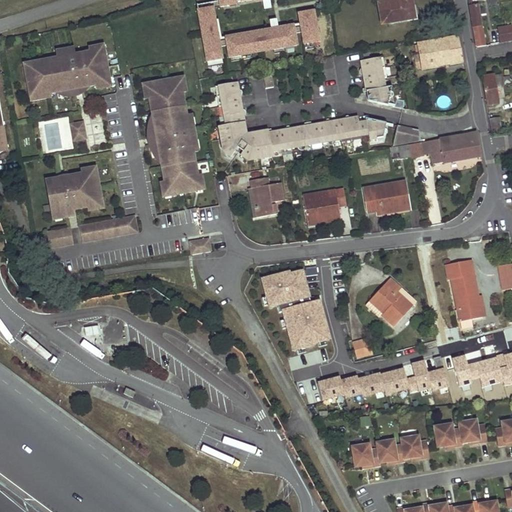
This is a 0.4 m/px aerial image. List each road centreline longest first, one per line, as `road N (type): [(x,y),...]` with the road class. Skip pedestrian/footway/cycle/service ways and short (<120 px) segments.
road 1 (residential): [(241,253),(471,225),(492,195),(488,145)]
road 2 (residential): [(241,253),(223,272),(354,511)]
road 3 (residential): [(488,145),(461,0)]
road 4 (motorway): [(104,511),(10,431)]
